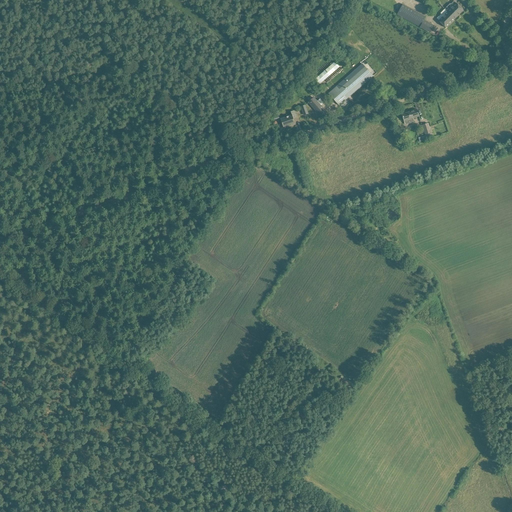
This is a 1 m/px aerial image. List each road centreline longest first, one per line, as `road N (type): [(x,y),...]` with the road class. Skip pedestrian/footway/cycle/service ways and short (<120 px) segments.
road 1 (track): [(352,511),(0,275)]
road 2 (unclassified): [(260,151),(511,62)]
road 3 (track): [(188,174),(0,239)]
